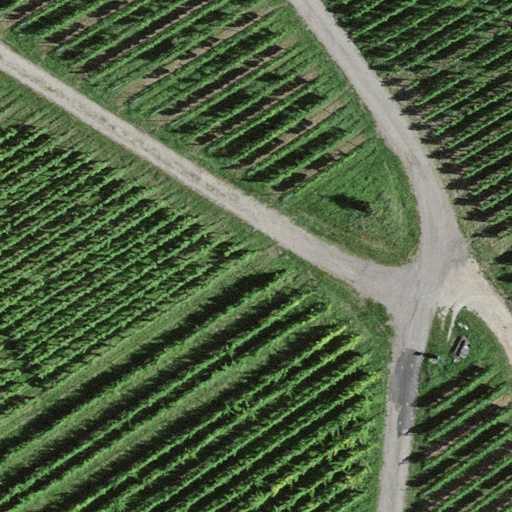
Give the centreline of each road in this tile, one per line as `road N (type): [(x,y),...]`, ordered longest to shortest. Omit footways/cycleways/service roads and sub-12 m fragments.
road 1 (track): [(426,279),(362,271),(0,42)]
road 2 (track): [(426,279),(426,171),(304,0)]
road 3 (track): [(386,511),(395,410),(426,279)]
